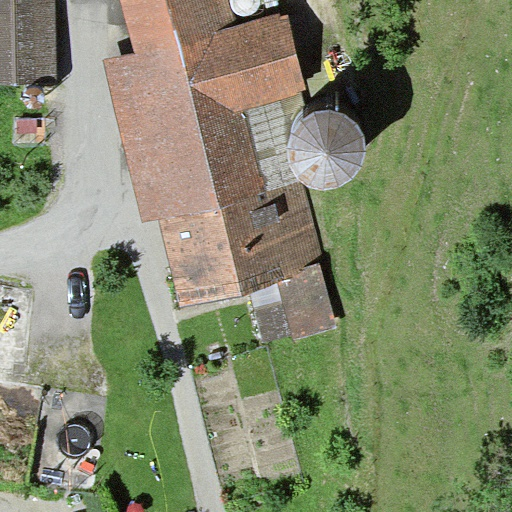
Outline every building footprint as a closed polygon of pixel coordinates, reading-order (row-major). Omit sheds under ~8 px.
[(40,0),(0,0),(0,77),(43,77),(40,0)] [(235,294),(243,292),(241,285),(248,283),(263,338),(327,320),(313,264),(315,264),(279,117),(305,99),(283,16),(231,29),(223,0),(131,0),(146,53),(130,58),(145,118),(119,125),(142,214),(166,208),(183,274),(168,277),(175,303),(232,287),(235,294)] [(227,0),(228,2),(231,6),(236,9),(242,10),(248,8),(252,4),(254,0),(227,0)] [(37,84),(36,84),(29,81),(21,84),(18,92),(22,100),(29,102),(36,99),(40,92),(37,84)] [(344,161),(345,161),(353,150),(357,137),(355,123),(349,111),(338,102),(325,98),(312,99),(299,106),(290,117),(286,130),(288,144),(294,156),(305,165),(318,169),(332,168),(344,161)]
